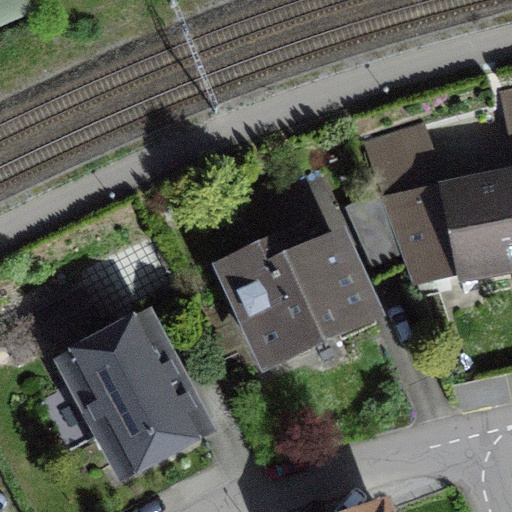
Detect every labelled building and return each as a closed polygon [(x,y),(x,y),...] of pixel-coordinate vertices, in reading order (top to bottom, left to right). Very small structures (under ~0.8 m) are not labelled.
[(363,145),(417,286),(511,263),(511,181),(434,200),(417,129),(363,145)] [(375,201),(348,213),(371,264),(398,252),(375,201)] [(366,310),(328,227),(229,272),(267,354),(366,310)] [(84,293),(41,314),(56,344),(99,322),(84,293)] [(204,428),(147,323),(64,368),(121,473),(204,428)]
